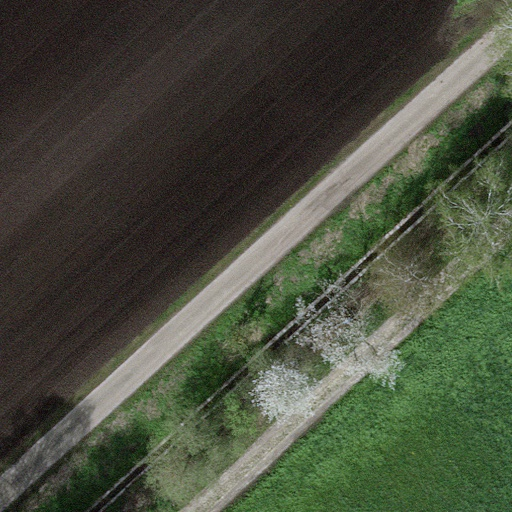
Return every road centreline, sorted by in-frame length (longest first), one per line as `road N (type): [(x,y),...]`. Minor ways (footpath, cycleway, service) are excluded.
road 1 (track): [(0,498),(511,29)]
road 2 (track): [(511,210),(195,511)]
